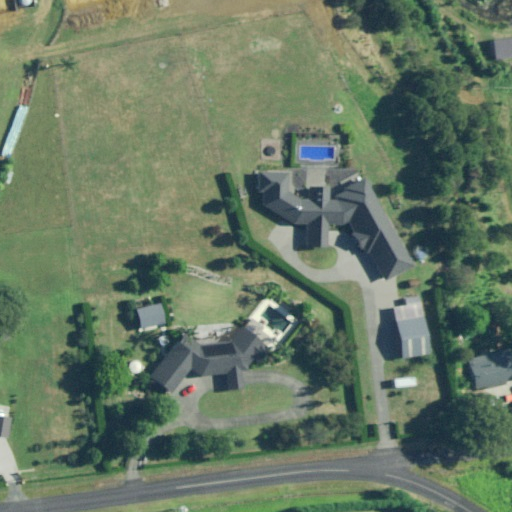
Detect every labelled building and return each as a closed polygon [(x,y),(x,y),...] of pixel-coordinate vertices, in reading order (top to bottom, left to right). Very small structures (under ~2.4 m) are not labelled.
[(325,200),(325,188),(305,187),(305,200),(296,200),(284,193),(284,173),(257,173),(256,193),(260,193),(259,206),(292,224),(304,225),(304,248),(324,248),(325,224),(337,224),(345,220),(351,232),(349,234),(358,251),(363,249),(380,280),(408,265),(361,178),(342,188),(344,191),(332,197),(334,200),(325,200)] [(162,324),(158,304),(134,310),(138,330),(162,324)] [(419,318),(417,305),(390,309),(398,358),(425,354),(419,318)] [(187,369),(198,377),(223,373),(226,390),(241,387),(238,370),(242,370),(252,357),(258,361),(267,349),(239,327),(228,341),(195,347),(178,335),(148,377),(170,393),(187,369)] [(511,378),(511,377),(505,350),(467,359),(474,388),(511,378)] [(129,374),(130,375),(135,375),(136,375),(137,374),(139,373),(140,372),(140,371),(141,369),(141,368),(141,366),(141,365),(141,363),(140,362),(139,361),(138,360),(137,359),(136,358),(134,358),(133,358),(131,358),(130,359),(128,359),(127,360),(126,361),(125,362),(125,364),(124,365),(124,367),(125,368),(125,370),(126,371),(127,372),(128,373),(129,374)]
